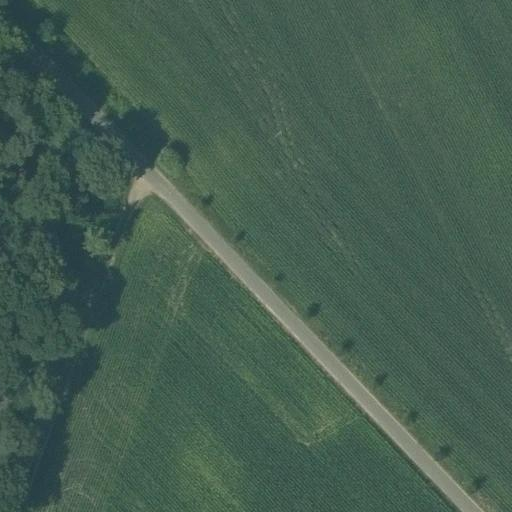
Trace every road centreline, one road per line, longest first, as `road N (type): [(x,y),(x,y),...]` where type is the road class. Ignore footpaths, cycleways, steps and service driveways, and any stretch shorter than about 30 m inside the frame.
road 1 (unclassified): [(474,511),(0,14)]
road 2 (track): [(141,168),(16,511)]
